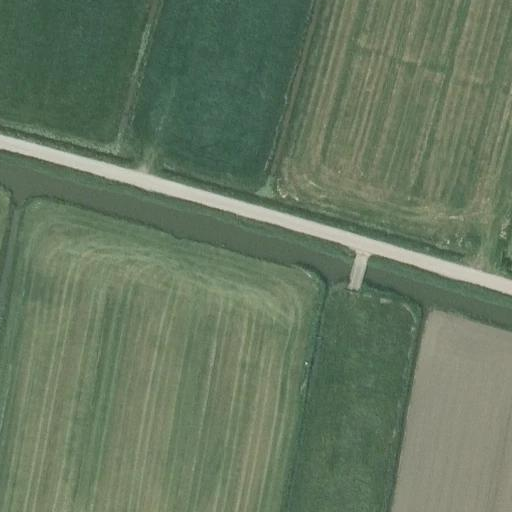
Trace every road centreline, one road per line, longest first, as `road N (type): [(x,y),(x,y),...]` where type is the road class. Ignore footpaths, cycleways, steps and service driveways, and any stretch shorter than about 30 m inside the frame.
road 1 (unclassified): [(511,293),(0,144)]
road 2 (track): [(361,248),(335,511)]
